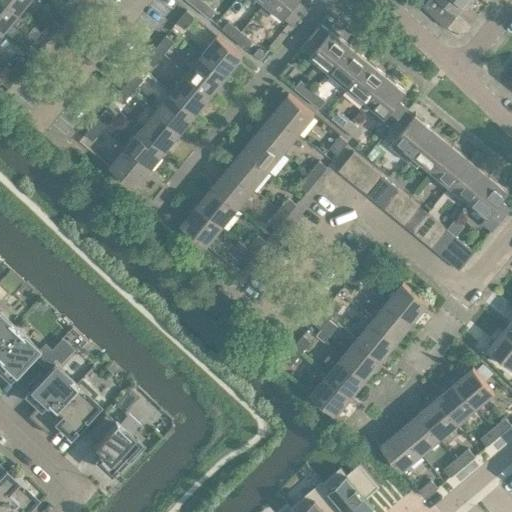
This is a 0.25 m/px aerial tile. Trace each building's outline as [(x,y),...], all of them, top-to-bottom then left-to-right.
[(3,0),(0,0),(0,28),(4,31),(19,12),(3,0)] [(3,0),(19,12),(29,0),(3,0)] [(80,0),(79,0),(66,0),(62,6),(70,12),(80,0)] [(204,0),(203,0),(197,7),(209,17),(216,10),(204,0)] [(265,0),(264,1),(259,8),(267,15),(272,8),(283,17),(297,0),(265,0)] [(298,0),(297,0),(283,17),(294,25),(306,10),(305,9),(307,6),(298,0)] [(439,0),(451,9),(458,0),(466,6),(470,0),(439,0)] [(176,21),(184,28),(194,16),(186,9),(176,21)] [(52,19),(42,31),(49,37),(60,25),(52,19)] [(222,28),(234,38),(241,30),(228,20),(222,28)] [(310,54),(329,70),(349,44),(330,29),(329,30),(320,23),(302,45),(311,53),(310,54)] [(241,30),(234,38),(247,48),(253,40),(241,30)] [(49,37),(42,31),(32,43),(39,50),(49,37)] [(166,34),(156,47),(163,53),(173,41),(166,34)] [(217,34),(202,53),(227,74),(243,55),(217,34)] [(329,70),(347,85),(368,60),(349,44),(329,70)] [(163,53),(156,47),(146,59),(153,65),(163,53)] [(258,47),(253,53),(259,58),(264,52),(258,47)] [(202,53),(186,72),(212,93),(227,74),(202,53)] [(21,56),(11,68),(19,74),(29,62),(21,56)] [(347,85),(366,100),(387,75),(368,60),(347,85)] [(19,74),(11,68),(1,80),(9,87),(19,74)] [(135,72),(125,84),(133,90),(143,78),(135,72)] [(186,72),(171,90),(196,111),(212,93),(186,72)] [(387,75),(366,100),(384,115),(383,117),(392,125),(406,107),(398,100),(406,91),(387,75)] [(294,87),(306,97),(313,89),(300,79),(294,87)] [(133,90),(125,84),(115,96),(123,103),(133,90)] [(313,89),(306,97),(319,107),(325,100),(313,89)] [(171,90),(155,109),(181,130),(196,111),(171,90)] [(288,93),(273,111),(298,132),(314,114),(288,93)] [(105,109),(95,121),(102,127),(113,115),(105,109)] [(155,109),(140,128),(166,149),(181,130),(155,109)] [(331,117),(344,128),(350,120),(338,110),(331,117)] [(273,111),(258,130),(283,151),(298,132),(273,111)] [(394,139),(413,154),(433,129),(415,114),(394,139)] [(350,120),(344,128),(356,138),(362,130),(350,120)] [(102,127),(95,121),(84,133),(92,140),(102,127)] [(140,128),(125,146),(150,167),(166,149),(140,128)] [(421,161),(431,170),(452,144),(433,129),(413,154),(413,155),(409,160),(417,166),(421,161)] [(258,130),(242,148),(268,169),(283,151),(258,130)] [(329,147),(337,153),(347,141),(340,135),(329,147)] [(431,170),(450,185),(471,160),(452,144),(431,170)] [(150,167),(125,146),(109,165),(135,186),(150,167)] [(242,148),(227,167),(252,188),(268,169),(242,148)] [(338,170),(347,177),(362,159),(353,151),(338,170)] [(347,177),(356,185),(372,166),(362,159),(347,177)] [(319,160),(309,172),(316,179),(327,166),(319,160)] [(450,185),(469,201),(490,175),(471,160),(450,185)] [(356,185),(366,193),(381,174),(372,166),(356,185)] [(227,167),(211,186),(237,207),(252,188),(227,167)] [(316,179),(309,172),(299,184),(306,191),(316,179)] [(366,193),(375,200),(391,182),(381,174),(366,193)] [(490,175),(469,201),(487,215),(482,221),(492,229),(510,207),(501,200),(508,191),(490,175)] [(375,200),(384,208),(400,189),(391,182),(375,200)] [(211,186),(196,204),(222,225),(237,207),(211,186)] [(384,208),(394,216),(409,197),(400,189),(384,208)] [(288,197),(278,209),(286,215),(296,203),(288,197)] [(394,216),(403,223),(419,205),(409,197),(394,216)] [(222,225),(196,204),(181,223),(206,244),(222,225)] [(403,223),(413,231),(428,212),(419,205),(403,223)] [(286,215),(278,209),(268,221),(276,228),(286,215)] [(413,231),(422,239),(437,220),(428,212),(413,231)] [(422,239),(431,246),(447,228),(437,220),(422,239)] [(431,246),(441,254),(456,235),(447,228),(431,246)] [(258,234),(247,246),(255,253),(265,240),(258,234)] [(441,254),(450,262),(465,243),(456,235),(441,254)] [(465,243),(450,262),(459,269),(474,250),(465,243)] [(255,253),(247,246),(237,259),(245,265),(255,253)] [(364,260),(354,272),(361,278),(371,266),(364,260)] [(361,278),(354,272),(343,284),(351,291),(361,278)] [(403,280),(387,299),(413,320),(428,301),(403,280)] [(204,303),(216,313),(230,295),(219,286),(204,303)] [(333,297),(323,309),(331,315),(341,303),(333,297)] [(387,299),(372,318),(398,339),(413,320),(387,299)] [(331,315),(323,309),(313,322),(321,328),(331,315)] [(0,341),(14,326),(0,312),(0,341)] [(511,317),(503,328),(511,335),(511,317)] [(372,318),(357,336),(382,357),(398,339),(372,318)] [(0,365),(1,367),(0,367),(0,368),(8,376),(12,372),(15,375),(27,362),(24,360),(36,346),(14,326),(0,341),(0,365)] [(511,335),(503,328),(488,347),(511,366),(511,335)] [(303,334),(293,346),(300,353),(310,340),(303,334)] [(357,336),(341,355),(367,376),(382,357),(357,336)] [(300,353),(293,346),(282,359),(290,365),(300,353)] [(341,355),(326,374),(351,395),(367,376),(341,355)] [(38,373),(27,385),(27,386),(29,388),(26,393),(34,401),(36,399),(39,402),(27,415),(37,424),(79,379),(79,378),(75,382),(54,363),(41,376),(38,373)] [(473,365),(454,381),(476,406),(494,391),(473,365)] [(351,395),(326,374),(310,393),(336,414),(351,395)] [(73,429),(76,432),(88,419),(85,416),(97,403),(90,396),(93,392),(80,379),(79,379),(37,424),(47,433),(59,420),(62,424),(60,425),(69,433),(73,429)] [(454,381),(436,397),(457,422),(476,406),(454,381)] [(436,397),(417,412),(439,438),(457,422),(436,397)] [(93,444),(102,452),(96,458),(109,471),(113,467),(116,470),(128,457),(125,454),(137,441),(115,420),(114,421),(105,412),(87,432),(96,441),(93,444)] [(417,412),(399,428),(420,453),(439,438),(417,412)] [(505,416),(492,426),(499,434),(511,424),(505,416)] [(499,434),(492,426),(480,437),(487,444),(499,434)] [(420,453),(399,428),(380,444),(402,469),(420,453)] [(468,447),(456,458),(462,465),(474,455),(468,447)] [(462,465),(456,458),(443,468),(450,475),(462,465)] [(322,479),(321,479),(348,511),(366,511),(374,505),(366,496),(379,485),(360,461),(346,473),(340,465),(323,480),(322,479)] [(0,463),(0,497),(15,511),(16,511),(21,506),(24,508),(35,496),(23,485),(24,484),(16,476),(14,477),(0,463)] [(348,511),(321,479),(291,505),(296,511),(344,511),(346,511),(347,511),(348,511)] [(431,479),(419,489),(421,492),(425,497),(437,486),(436,484),(431,479)] [(0,511),(15,511),(0,497),(0,511)]
